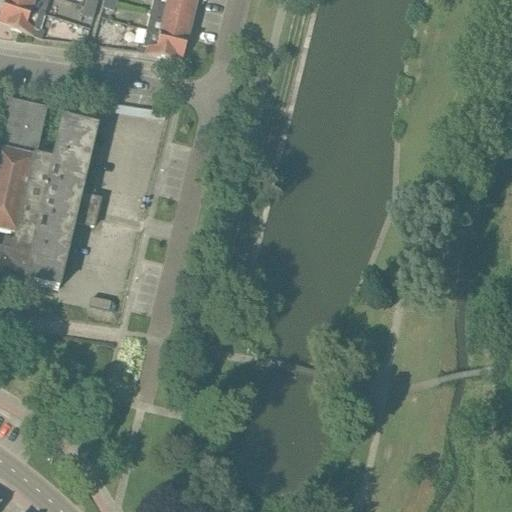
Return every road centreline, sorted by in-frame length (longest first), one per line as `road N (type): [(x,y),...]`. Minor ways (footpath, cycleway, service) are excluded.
road 1 (residential): [(227,95),(0,70)]
road 2 (residential): [(183,287),(227,95)]
